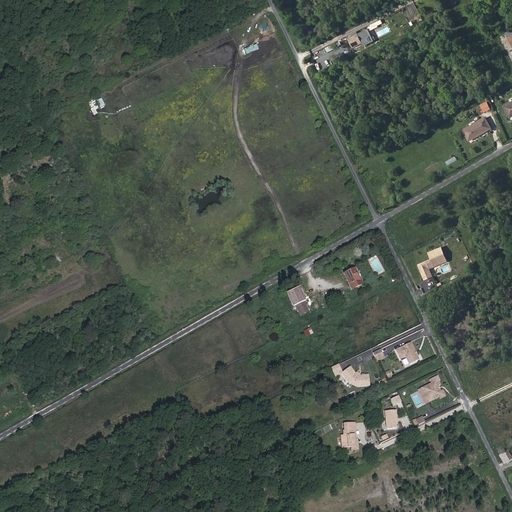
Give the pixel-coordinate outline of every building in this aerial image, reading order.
[(357,32),(348,35),(354,47),(363,43),(364,45),(372,41),(369,36),(361,39),(357,32)] [(100,95),(95,96),(98,108),(104,106),(100,95)] [(98,114),(96,110),(99,108),(94,98),(87,102),(93,116),(98,114)] [(494,107),(491,103),(483,107),(486,111),(494,107)] [(464,130),(470,141),(492,128),(486,117),(464,130)] [(455,157),(445,161),(447,166),(457,161),(455,157)] [(443,248),(431,254),(435,262),(429,265),(429,263),(422,267),(428,280),(435,277),(432,271),(442,266),(441,263),(448,259),(443,248)] [(355,269),(344,274),(352,289),(363,284),(355,269)] [(294,306),(296,305),(304,301),(306,300),(300,286),(287,292),(294,306)] [(418,299),(425,296),(421,289),(415,292),(418,299)] [(304,301),(296,305),(301,315),(309,311),(304,301)] [(306,337),(313,333),(311,327),(303,331),(306,337)] [(410,365),(420,360),(417,355),(416,355),(415,353),(415,352),(411,343),(396,351),(400,360),(406,357),(410,365)] [(380,350),(373,353),(376,358),(383,355),(380,350)] [(342,371),(339,365),(332,368),(335,374),(342,371)] [(351,368),(343,374),(349,383),(359,387),(370,386),(368,376),(361,377),(355,375),(351,368)] [(436,382),(422,388),(429,402),(439,397),(440,396),(441,394),(441,393),(439,389),(438,390),(437,389),(438,386),(436,382)] [(422,388),(419,390),(425,403),(429,402),(422,388)] [(417,394),(412,396),(416,406),(421,404),(417,394)] [(395,411),(384,412),(386,430),(396,429),(395,422),(395,420),(396,419),(395,411)] [(353,424),(343,426),(344,434),(343,434),(344,438),(341,439),(343,450),(356,448),(354,436),(355,436),(353,424)]
